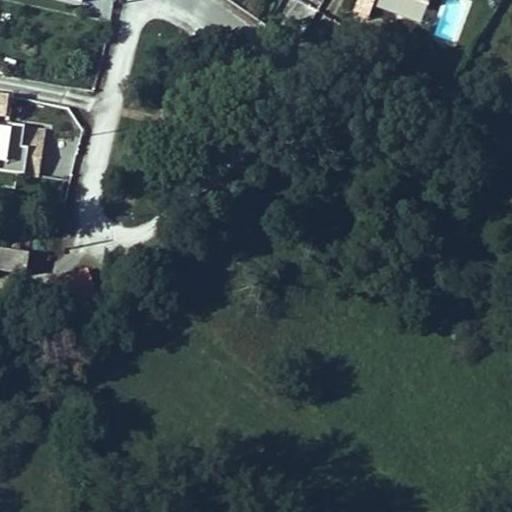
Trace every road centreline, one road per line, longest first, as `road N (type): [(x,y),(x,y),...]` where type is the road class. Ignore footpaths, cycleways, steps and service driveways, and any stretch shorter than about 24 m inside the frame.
road 1 (residential): [(318,72),(144,232),(116,234),(84,211),(135,0)]
road 2 (unclassified): [(511,152),(318,72)]
road 3 (unclassified): [(318,72),(236,38),(197,0)]
